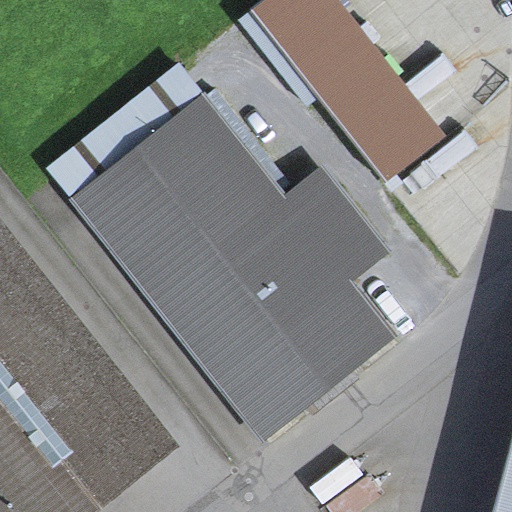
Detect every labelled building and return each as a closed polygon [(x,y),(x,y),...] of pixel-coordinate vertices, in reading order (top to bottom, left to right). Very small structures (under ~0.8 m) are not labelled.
[(270,0),(260,8),(392,182),(450,138),(344,0),(270,0)] [(186,59),(57,165),(276,432),(409,323),(365,269),(401,239),(338,162),(298,194),(186,59)] [(0,245),(0,492),(15,511),(73,511),(158,444),(0,245)] [(511,511),(511,466),(500,511),(511,511)] [(15,511),(0,492),(0,511),(15,511)]
